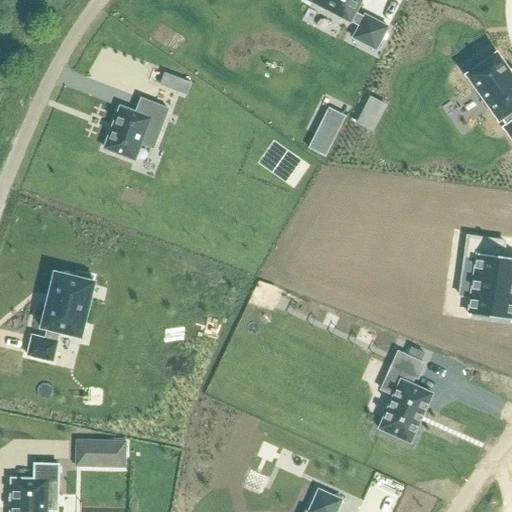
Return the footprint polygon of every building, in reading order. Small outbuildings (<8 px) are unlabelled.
[(306,0),(358,27),(352,39),(375,51),(387,28),(364,16),(363,17),(355,13),(361,0),(306,0)] [(511,75),(496,53),(465,76),(498,123),(501,120),(505,126),(502,129),(511,142),(511,75)] [(135,113),(120,107),(104,149),(134,160),(140,144),(152,149),(168,110),(140,99),(135,113)] [(329,110),(309,149),(325,157),(344,118),(329,110)] [(467,237),(464,258),(476,259),(469,316),(511,321),(511,259),(502,258),(504,242),(467,237)] [(32,336),(27,356),(52,362),(59,333),(80,338),(94,283),(91,282),(93,277),(77,273),(76,279),(54,273),(41,328),(46,330),(44,339),(32,336)] [(393,396),(378,429),(410,443),(432,394),(410,385),(414,377),(416,379),(423,364),(398,353),(391,367),(406,374),(403,382),(400,380),(393,396)] [(75,465),(100,465),(101,440),(76,439),(75,465)] [(11,480),(10,511),(46,511),(56,511),(58,465),(34,465),(33,481),(11,480)] [(336,511),(341,500),(318,490),(307,511),(336,511)]
